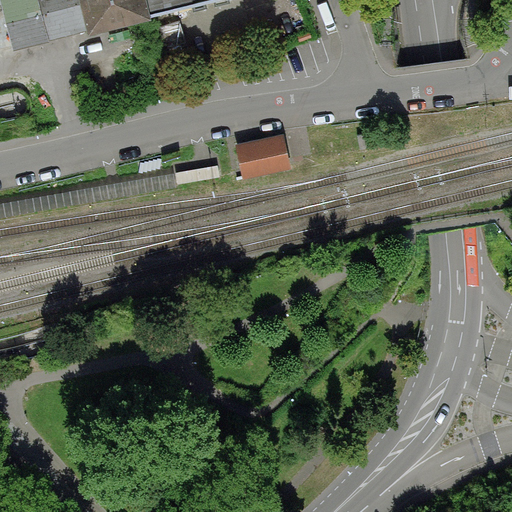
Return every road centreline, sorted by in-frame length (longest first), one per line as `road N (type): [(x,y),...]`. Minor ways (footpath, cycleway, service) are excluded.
road 1 (residential): [(364,96),(194,122),(0,167)]
road 2 (primary): [(458,259),(433,12)]
road 3 (primary): [(359,491),(417,426),(447,348)]
road 4 (residential): [(359,491),(511,438)]
road 5 (residential): [(511,59),(499,79),(364,96)]
